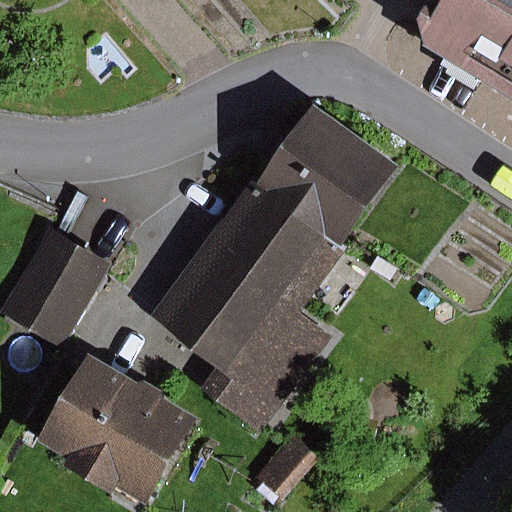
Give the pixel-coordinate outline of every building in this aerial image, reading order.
[(511,0),(472,0),(470,4),(455,7),(445,22),(451,49),(511,83),(511,0)] [(414,169),(328,106),(272,182),(263,176),(159,319),(226,367),(209,391),(268,434),(340,336),(308,314),(414,169)] [(70,350),(120,263),(63,231),(14,317),(70,350)] [(402,269),(382,257),(374,270),(394,283),(402,269)] [(154,384),(106,355),(54,443),(84,461),(80,467),(128,495),(132,488),(163,506),(214,419),(179,399),(177,391),(162,383),(154,384)] [(300,439),(266,482),(292,502),(326,459),(300,439)]
